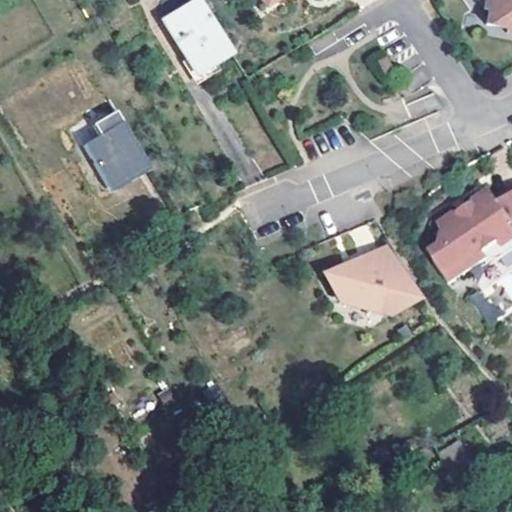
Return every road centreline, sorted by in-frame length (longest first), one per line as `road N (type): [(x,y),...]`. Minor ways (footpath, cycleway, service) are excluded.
road 1 (residential): [(479,121),(270,207)]
road 2 (residential): [(395,3),(479,121)]
